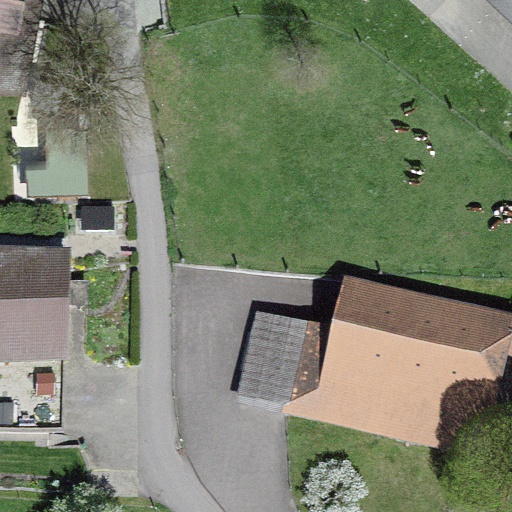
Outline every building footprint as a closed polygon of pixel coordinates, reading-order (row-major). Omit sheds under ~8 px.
[(0,0),(0,64),(8,66),(21,0),(0,0)] [(511,0),(469,0),(511,41),(511,0)] [(0,357),(65,360),(68,265),(0,261),(0,357)] [(283,411),(475,452),(497,350),(502,326),(347,293),(338,331),(302,324),(283,411)] [(511,327),(502,326),(497,350),(511,352),(511,327)]
